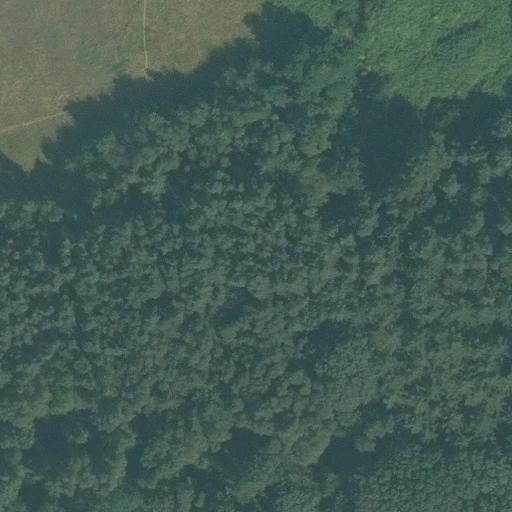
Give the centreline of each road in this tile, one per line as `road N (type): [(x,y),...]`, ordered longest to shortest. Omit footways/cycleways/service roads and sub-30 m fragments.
road 1 (track): [(511,260),(277,285),(238,305),(203,385),(130,416),(65,398),(0,410)]
road 2 (track): [(209,511),(511,440)]
